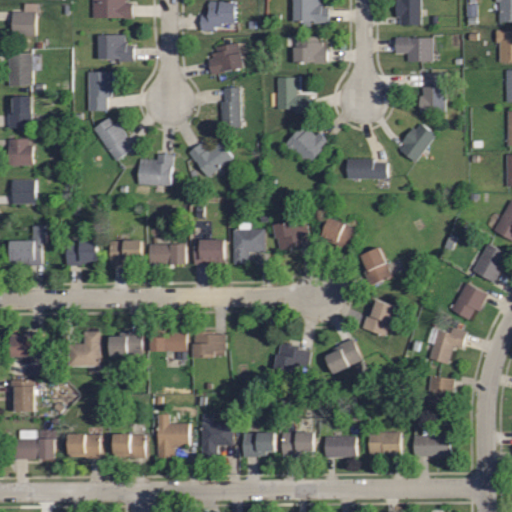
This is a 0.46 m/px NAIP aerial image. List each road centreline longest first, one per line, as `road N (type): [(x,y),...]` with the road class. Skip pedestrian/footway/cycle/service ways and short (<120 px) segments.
road 1 (residential): [(0,490),(486,486)]
road 2 (residential): [(0,297),(320,294)]
road 3 (residential): [(486,511),(486,399),(511,317)]
